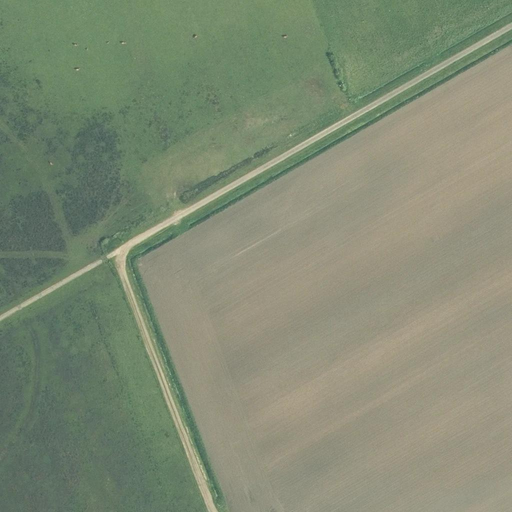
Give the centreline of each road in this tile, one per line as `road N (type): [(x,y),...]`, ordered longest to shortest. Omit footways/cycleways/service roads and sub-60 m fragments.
road 1 (unclassified): [(0,317),(511,25)]
road 2 (track): [(213,511),(118,250)]
